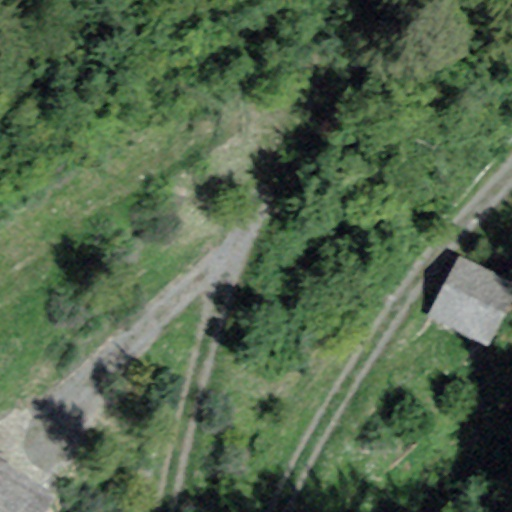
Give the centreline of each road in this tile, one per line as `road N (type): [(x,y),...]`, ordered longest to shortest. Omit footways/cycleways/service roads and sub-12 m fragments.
road 1 (track): [(166,511),(231,272),(303,118)]
road 2 (track): [(511,173),(451,235),(391,316),(281,511)]
road 3 (track): [(231,272),(208,269),(69,401)]
